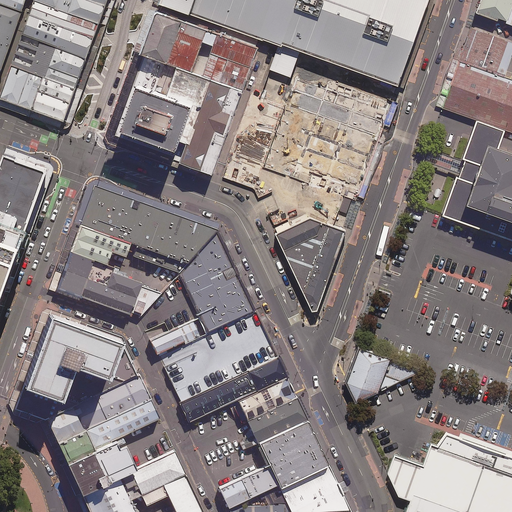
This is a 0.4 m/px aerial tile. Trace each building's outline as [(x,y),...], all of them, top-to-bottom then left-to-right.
[(29,0),(0,0),(26,9),(29,0)] [(47,0),(37,0),(33,12),(94,34),(99,18),(71,8),(47,0)] [(73,0),(71,8),(99,18),(105,0),(73,0)] [(160,0),(160,3),(278,45),(269,70),(290,77),(293,69),(296,62),(298,55),(300,52),(303,53),(306,54),(389,84),(398,87),(429,0),(160,0)] [(511,11),(511,0),(484,0),(480,11),(508,21),(511,11)] [(0,84),(24,17),(0,8),(0,84)] [(182,20),(156,11),(140,54),(147,56),(166,63),(182,20)] [(26,32),(87,53),(94,34),(33,12),(26,32)] [(214,32),(182,20),(166,63),(198,75),(207,50),(214,32)] [(257,47),(214,32),(207,50),(251,66),(253,59),(257,47)] [(511,52),(511,41),(509,40),(497,71),(504,74),(511,52)] [(59,43),(35,107),(48,112),(64,117),(87,53),(59,43)] [(218,80),(227,57),(211,52),(203,75),(218,80)] [(243,88),(251,66),(227,57),(219,80),(243,88)] [(511,78),(462,61),(446,106),(511,129),(511,78)] [(48,73),(16,62),(4,96),(35,107),(48,73)] [(354,199),(390,98),(328,76),(300,67),(264,167),(354,199)] [(167,95),(136,84),(118,136),(131,140),(174,156),(202,78),(176,69),(167,95)] [(241,94),(208,82),(178,165),(212,177),(241,94)] [(284,105),(252,94),(223,176),(255,188),(284,105)] [(511,293),(511,154),(498,149),(502,138),(504,130),(476,120),(473,128),(462,160),(457,175),(442,216),(511,240),(511,289),(511,293)] [(457,175),(462,160),(428,148),(423,163),(457,175)] [(0,220),(25,230),(47,169),(3,153),(0,161),(0,220)] [(222,227),(100,180),(84,223),(192,262),(183,273),(212,331),(259,306),(222,227)] [(276,231),(274,232),(312,312),(317,312),(347,229),(310,216),(291,225),(288,220),(281,223),(274,226),(276,231)] [(0,264),(13,269),(25,230),(0,220),(0,264)] [(134,241),(84,223),(75,249),(111,261),(115,250),(129,255),(134,241)] [(98,257),(75,249),(68,269),(62,285),(84,293),(92,273),(98,257)] [(0,306),(13,269),(0,264),(0,306)] [(92,273),(84,293),(136,312),(138,307),(148,311),(165,290),(146,283),(148,279),(118,268),(114,281),(92,273)] [(16,379),(62,395),(85,398),(137,371),(122,333),(41,305),(27,348),(16,379)] [(201,315),(155,336),(162,350),(208,329),(201,315)] [(263,318),(170,360),(186,395),(279,352),(263,318)] [(358,345),(345,381),(355,401),(425,368),(358,345)] [(279,352),(186,395),(196,417),(240,397),(289,374),(279,352)] [(93,426),(157,396),(146,374),(83,405),(93,426)] [(299,395),(289,374),(240,397),(249,418),(299,395)] [(51,420),(62,395),(16,379),(8,403),(51,420)] [(309,419),(299,395),(249,418),(260,441),(309,419)] [(157,396),(92,426),(101,444),(165,414),(157,396)] [(93,426),(83,405),(51,420),(61,441),(89,427),(93,426)] [(311,421),(261,444),(280,484),(329,461),(311,421)] [(59,442),(68,462),(99,448),(89,427),(61,441),(59,442)] [(511,511),(511,453),(446,430),(437,443),(430,441),(423,463),(394,452),(387,471),(398,494),(410,499),(404,511),(511,511)] [(99,448),(68,462),(81,490),(117,474),(135,465),(122,437),(99,448)] [(180,448),(130,471),(140,491),(160,482),(189,469),(180,448)] [(278,483),(269,463),(220,485),(229,506),(278,483)] [(352,509),(330,463),(283,485),(295,511),(352,509)] [(208,511),(189,469),(160,482),(174,511),(208,511)] [(135,511),(117,474),(81,490),(89,511),(135,511)]
